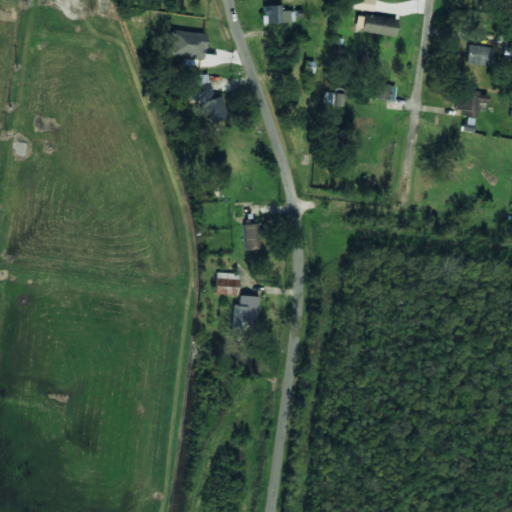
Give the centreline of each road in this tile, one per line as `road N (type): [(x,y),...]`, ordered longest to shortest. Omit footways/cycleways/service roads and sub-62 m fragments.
road 1 (tertiary): [(230,0),(285,163),(301,260),(273,511)]
road 2 (residential): [(432,0),(406,193),(397,210),(294,205)]
